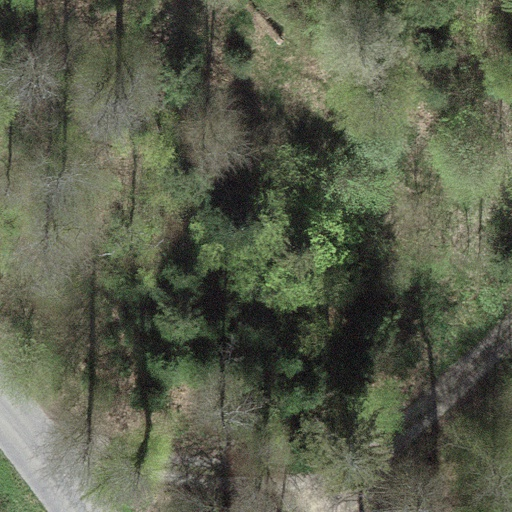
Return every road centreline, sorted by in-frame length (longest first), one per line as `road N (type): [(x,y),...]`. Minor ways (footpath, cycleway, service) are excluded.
road 1 (track): [(26,445),(145,468),(255,475),(354,469)]
road 2 (track): [(354,469),(511,324)]
road 3 (residential): [(0,412),(81,511)]
